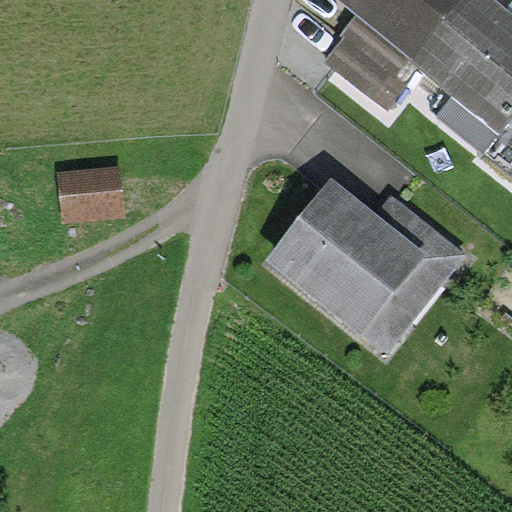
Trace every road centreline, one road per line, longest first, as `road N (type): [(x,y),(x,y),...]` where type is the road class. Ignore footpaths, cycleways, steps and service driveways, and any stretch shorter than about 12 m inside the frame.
road 1 (unclassified): [(270,0),(215,199),(173,511)]
road 2 (track): [(0,309),(215,199)]
